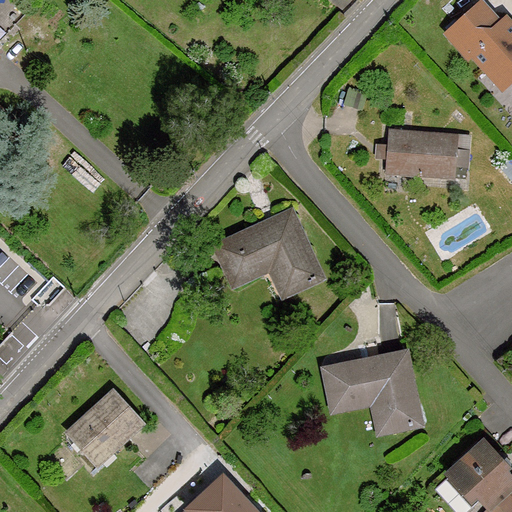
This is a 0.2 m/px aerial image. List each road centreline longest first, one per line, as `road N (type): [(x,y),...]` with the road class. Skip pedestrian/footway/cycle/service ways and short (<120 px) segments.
road 1 (residential): [(273,116),(0,406)]
road 2 (residential): [(273,116),(313,182),(511,400)]
road 3 (residential): [(383,0),(273,116)]
